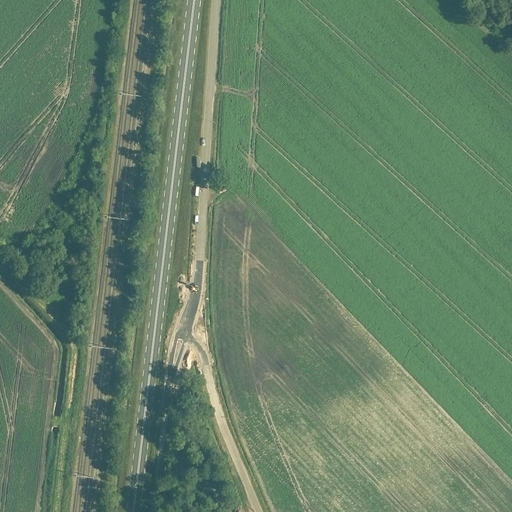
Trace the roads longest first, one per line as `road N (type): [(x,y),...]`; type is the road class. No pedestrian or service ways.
road 1 (unclassified): [(261,511),(207,384),(197,313),(215,0)]
road 2 (primary): [(133,511),(194,0)]
road 3 (unclassified): [(81,351),(0,257)]
